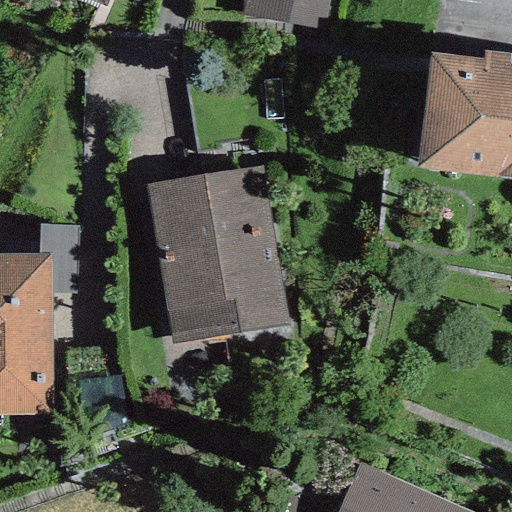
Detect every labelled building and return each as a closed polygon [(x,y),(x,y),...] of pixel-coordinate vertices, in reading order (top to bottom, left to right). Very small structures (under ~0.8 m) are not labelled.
[(329,0),(244,0),(242,13),(324,28),(329,0)] [(482,54),(429,48),(416,163),(511,174),(511,47),(483,44),(482,54)] [(287,324),(262,164),(145,183),(170,342),(287,324)] [(0,412),(50,413),(49,253),(0,254),(0,412)] [(335,511),(460,511),(357,465),(335,511)]
